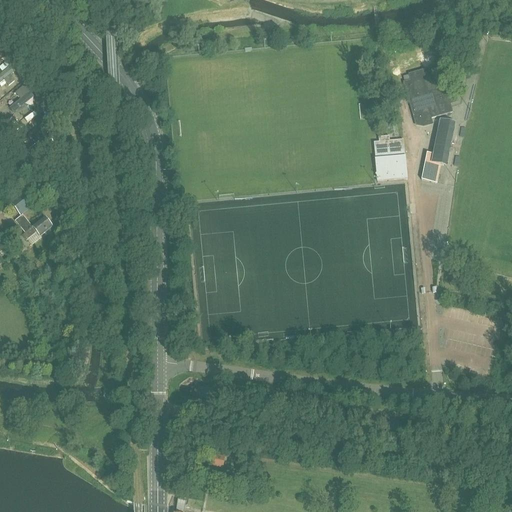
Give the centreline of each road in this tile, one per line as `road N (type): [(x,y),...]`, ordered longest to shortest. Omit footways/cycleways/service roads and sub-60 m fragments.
road 1 (tertiary): [(157,362),(156,155),(147,115),(51,0)]
road 2 (unclassified): [(511,400),(157,362)]
road 3 (tertiary): [(157,511),(157,362)]
